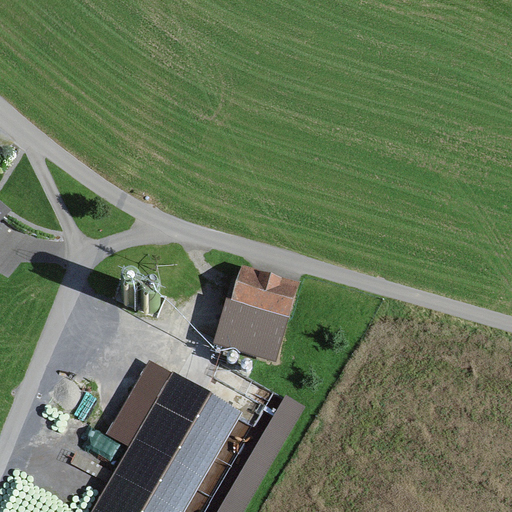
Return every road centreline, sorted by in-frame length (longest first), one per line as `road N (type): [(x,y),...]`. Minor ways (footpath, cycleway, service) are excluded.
road 1 (unclassified): [(0,106),(115,200),(161,223),(511,324)]
road 2 (track): [(115,200),(0,468)]
